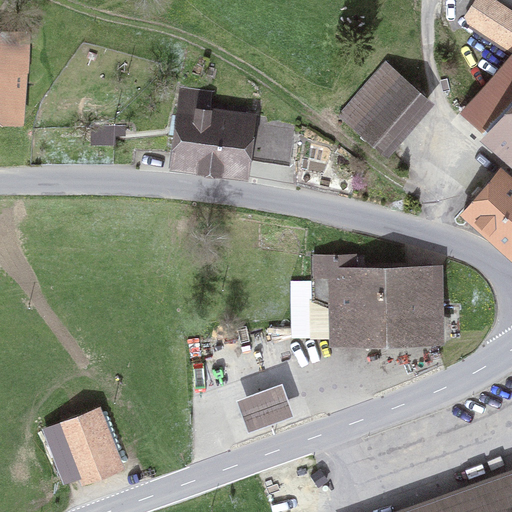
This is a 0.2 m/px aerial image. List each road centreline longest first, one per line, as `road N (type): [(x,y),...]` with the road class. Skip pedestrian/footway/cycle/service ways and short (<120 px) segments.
road 1 (unclassified): [(0,182),(166,184),(319,206),(453,241),(511,280)]
road 2 (track): [(58,0),(171,30),(245,67),(377,168),(445,206),(453,241)]
road 3 (secondary): [(107,511),(437,390),(511,349)]
road 4 (track): [(445,206),(428,0)]
